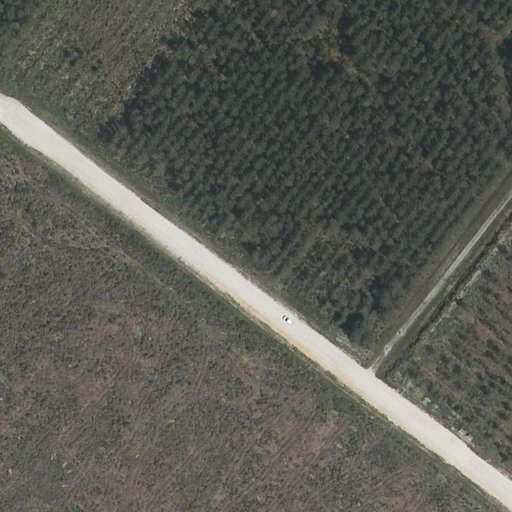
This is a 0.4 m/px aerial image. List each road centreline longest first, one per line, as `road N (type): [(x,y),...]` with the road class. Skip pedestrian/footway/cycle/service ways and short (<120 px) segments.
road 1 (track): [(0,109),(511,499)]
road 2 (track): [(511,191),(360,383)]
